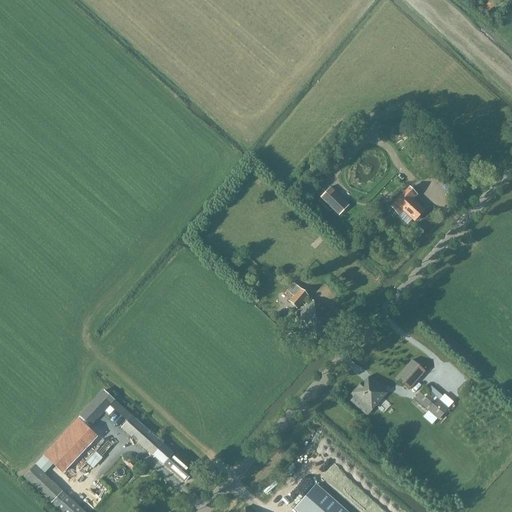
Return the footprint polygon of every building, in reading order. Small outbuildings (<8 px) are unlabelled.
[(332,215),(342,204),(323,186),(313,196),(332,215)] [(409,188),(390,208),(398,215),(402,211),(413,221),(414,220),(416,221),(419,218),(418,216),(424,211),(413,200),(417,196),(409,188)] [(296,309),(308,296),(293,283),(287,290),(293,296),(288,301),(296,309)] [(313,343),(335,318),(319,305),(318,306),(311,300),(307,305),(305,304),(304,306),(306,307),(299,315),(296,312),(294,314),(290,311),(286,316),(307,336),(306,337),(313,343)] [(402,371),(395,379),(408,390),(420,377),(425,371),(412,360),(402,371)] [(353,397),(350,401),(367,416),(387,393),(368,377),(364,382),(362,381),(351,395),(353,397)] [(438,420),(448,409),(424,388),(414,399),(438,420)] [(103,391),(79,416),(84,421),(89,426),(96,419),(109,405),(114,400),(103,391)] [(117,412),(127,421),(128,421),(132,416),(122,407),(119,405),(114,400),(109,405),(114,410),(115,409),(118,412),(117,412)] [(425,424),(430,417),(421,409),(415,415),(425,424)] [(127,421),(121,428),(152,456),(163,444),(132,416),(127,421)] [(78,419),(43,455),(62,473),(97,437),(87,428),(82,423),(78,419)] [(382,449),(388,457),(396,451),(391,443),(382,449)] [(163,444),(157,451),(167,459),(163,464),(168,468),(184,482),(192,473),(178,460),(172,454),(173,453),(163,444)] [(51,503),(62,492),(34,466),(23,478),(51,503)] [(128,476),(130,484),(138,482),(135,474),(128,476)] [(343,511),(315,486),(295,511),(296,511),(343,511)] [(83,511),(66,496),(55,508),(59,511),(83,511)]
